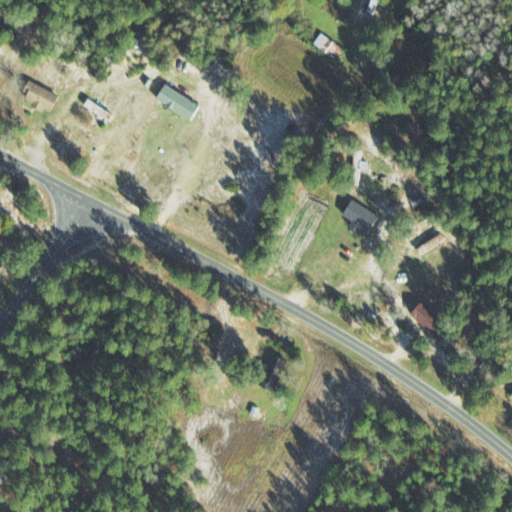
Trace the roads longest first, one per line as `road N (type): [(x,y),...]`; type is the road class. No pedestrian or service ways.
road 1 (residential): [(511,472),(353,347),(0,170)]
road 2 (residential): [(199,264),(369,27),(367,0)]
road 3 (residential): [(0,325),(55,259),(75,202)]
